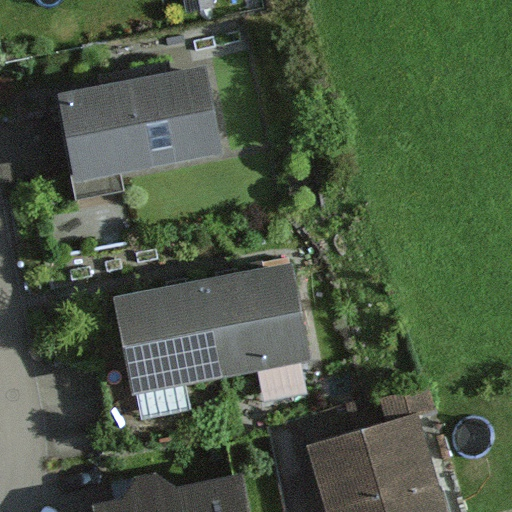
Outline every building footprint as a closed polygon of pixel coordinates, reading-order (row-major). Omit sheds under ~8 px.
[(122,88),(59,102),(83,205),(126,195),(123,183),(224,160),(203,70),(122,88)] [(183,294),(118,307),(136,403),(312,370),(293,273),(231,285),(183,294)] [(429,389),(380,405),(389,432),(417,423),(436,415),(429,389)] [(378,436),(308,458),(326,511),(447,511),(417,423),(389,432),(378,436)] [(127,508),(113,511),(249,511),(243,486),(177,501),(154,481),(137,485),(127,508)]
